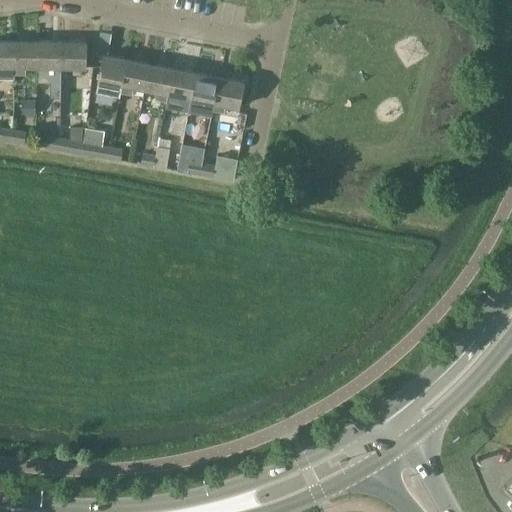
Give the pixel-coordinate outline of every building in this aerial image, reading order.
[(0,39),(0,77),(14,78),(14,40),(0,39)] [(38,40),(14,40),(14,78),(15,74),(26,74),(26,66),(38,66),(38,40)] [(62,41),(38,40),(38,66),(61,66),(62,41)] [(86,41),(62,41),(61,66),(85,67),(86,41)] [(119,98),(120,92),(127,59),(104,54),(96,94),(119,98)] [(135,87),(145,89),(150,63),(127,59),(120,92),(133,94),(135,87)] [(155,99),(167,101),(174,68),(150,63),(145,89),(156,91),(155,99)] [(180,95),(191,98),(196,72),(174,68),(167,101),(166,107),(177,110),(180,95)] [(196,72),(191,98),(203,100),(200,114),(211,116),(213,110),(219,77),(196,72)] [(243,82),(219,77),(213,110),(225,112),(227,105),(238,107),(243,82)] [(0,129),(0,140),(11,142),(13,131),(0,128),(0,129)] [(86,129),(84,143),(102,147),(104,132),(86,129)] [(13,131),(11,142),(25,145),(27,133),(13,131)] [(46,149),(57,151),(60,139),(48,137),(46,149)] [(57,151),(82,155),(84,143),(60,139),(57,151)] [(158,147),(170,149),(171,140),(159,139),(158,147)] [(82,155),(108,160),(110,148),(102,147),(84,143),(82,155)] [(142,165),(154,167),(158,147),(156,147),(155,155),(143,153),(142,165)] [(158,147),(154,167),(167,169),(170,149),(158,147)] [(110,148),(108,160),(121,162),(123,150),(110,148)] [(187,173),(200,175),(202,163),(190,161),(187,173)] [(202,163),(200,175),(213,178),(215,166),(202,163)]
